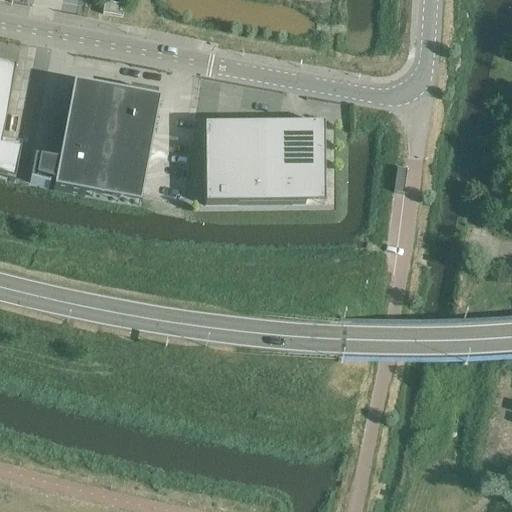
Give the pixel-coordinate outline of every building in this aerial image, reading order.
[(114,5),(104,4),(103,10),(102,15),(104,16),(106,16),(122,19),(124,7),(114,5)] [(0,177),(8,180),(8,182),(14,184),(15,177),(25,179),(39,103),(8,97),(12,77),(14,78),(15,71),(8,70),(8,72),(0,70),(0,177)] [(39,161),(35,180),(50,184),(52,185),(54,186),(53,192),(84,198),(140,208),(144,187),(154,134),(160,102),(156,102),(157,96),(130,91),(129,97),(73,86),(66,125),(61,148),(58,165),(49,163),(49,162),(39,160),(39,161)] [(205,207),(305,206),(324,206),(324,186),(323,127),(310,127),(294,127),(277,127),(215,127),(204,128),(205,207)] [(503,370),(492,370),(492,392),(503,392),(503,370)]
